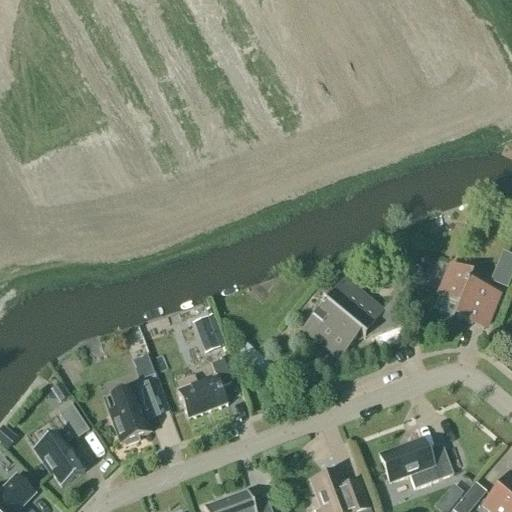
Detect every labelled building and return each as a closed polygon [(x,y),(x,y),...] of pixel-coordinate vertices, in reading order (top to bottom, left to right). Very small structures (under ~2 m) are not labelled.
[(511,258),(502,254),(490,284),(506,290),(511,276),(511,258)] [(453,320),(471,328),(476,316),(487,320),(496,297),(486,292),(468,284),(472,275),(451,267),(438,299),(458,307),(453,320)] [(344,280),(342,284),(302,331),(339,362),(360,338),(364,341),(403,327),(392,302),(384,312),(344,280)] [(402,330),(374,341),(379,353),(406,342),(402,330)] [(212,335),(199,341),(205,355),(218,350),(212,335)] [(245,347),(235,358),(251,371),(260,360),(245,347)] [(153,377),(145,359),(134,363),(142,382),(147,379),(153,377)] [(215,380),(177,395),(187,423),(227,408),(220,390),(231,386),(223,363),(211,368),(215,380)] [(50,393),(58,406),(69,399),(61,386),(50,393)] [(146,386),(103,402),(120,447),(124,446),(125,449),(138,444),(137,441),(149,436),(145,423),(158,418),(146,386)] [(32,452),(50,478),(52,477),(61,490),(84,475),(71,455),(72,454),(67,446),(74,441),(75,443),(89,434),(71,407),(58,416),(68,431),(61,436),(59,434),(32,452)] [(2,429),(0,431),(0,446),(7,452),(16,441),(2,429)] [(379,459),(389,486),(409,479),(414,492),(453,478),(441,448),(427,453),(422,442),(379,459)] [(344,489),(338,474),(310,484),(320,510),(314,511),(368,511),(358,483),(344,489)] [(485,511),(511,511),(511,478),(509,476),(482,509),(485,511)] [(0,511),(16,511),(20,508),(21,510),(34,497),(16,478),(0,494),(0,511)] [(471,511),(486,495),(476,485),(453,511),(471,511)] [(452,488),(445,496),(455,504),(462,496),(452,488)] [(203,511),(269,511),(266,500),(251,505),(247,495),(203,511)] [(435,505),(443,511),(453,511),(457,507),(443,495),(435,505)]
